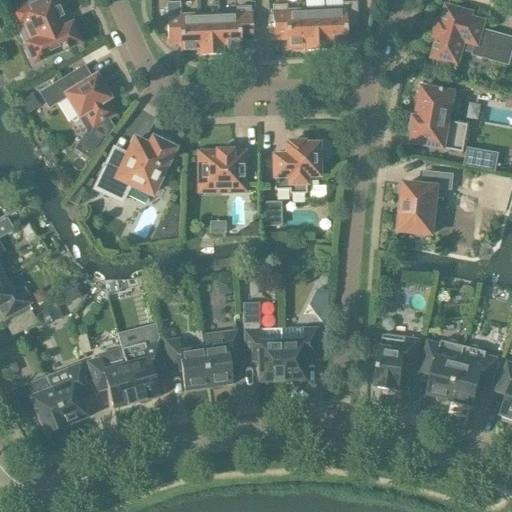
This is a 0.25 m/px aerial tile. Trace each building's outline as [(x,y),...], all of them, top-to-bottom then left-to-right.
[(56,0),(38,0),(12,12),(18,26),(23,24),(31,42),(26,44),(34,63),(79,43),(71,25),(66,27),(61,15),(63,14),(56,0)] [(199,15),(181,16),(180,2),(166,3),(168,43),(180,43),(181,53),(191,53),(194,50),(199,50),(200,55),(201,55),(199,15)] [(325,10),(327,50),(328,50),(327,44),(333,44),(336,47),(346,46),(346,27),(358,26),(357,2),(343,3),(343,9),(325,10)] [(305,11),(287,12),(286,5),(273,6),(274,30),(286,29),(287,49),(297,49),(300,46),(306,45),(306,51),(307,51),(305,11)] [(447,6),(433,57),(458,64),(464,41),(477,45),(474,55),(509,65),(511,53),(511,38),(482,30),(484,22),(471,18),(472,13),(447,6)] [(218,15),(220,55),(221,55),(221,49),(227,49),(230,51),(240,51),(239,31),(251,31),(250,7),(237,7),(237,14),(218,15)] [(305,11),(307,51),(327,50),(325,10),(305,11)] [(199,15),(201,55),(220,55),(218,15),(199,15)] [(68,77),(41,93),(49,107),(67,97),(79,117),(84,113),(93,127),(113,115),(105,101),(109,98),(96,76),(75,89),(68,77)] [(413,116),(411,131),(415,132),(413,143),(464,152),(466,140),(466,136),(465,132),(464,128),(461,126),(457,124),(453,123),(454,122),(449,121),(451,112),(454,112),(457,110),(459,107),(460,104),(459,101),(457,98),(454,97),(454,93),(437,90),(438,88),(426,86),(426,88),(423,88),(417,117),(413,116)] [(95,189),(122,202),(130,185),(152,195),(172,152),(170,151),(171,149),(172,145),(169,140),(163,137),(157,138),(155,142),(155,143),(151,142),(149,147),(135,140),(124,163),(110,156),(95,189)] [(273,156),(274,190),(289,190),(289,194),(306,194),(306,177),(319,177),(318,145),(303,145),(303,143),(288,143),(288,145),(286,145),(286,156),(273,156)] [(469,149),(466,165),(499,172),(502,155),(469,149)] [(216,153),(199,153),(199,188),(221,187),(221,192),(245,192),(245,153),(233,153),(233,150),(216,150),(216,153)] [(405,184),(400,231),(414,233),(417,236),(424,236),(428,234),(432,235),(437,188),(451,190),(453,175),(425,172),(424,186),(405,184)] [(511,183),(499,180),(493,199),(491,208),(506,213),(511,190),(511,183)] [(274,204),(262,204),(262,226),(280,225),(280,214),(274,215),(274,204)] [(0,238),(13,231),(7,219),(0,223),(0,238)] [(4,277),(0,279),(0,306),(2,305),(8,316),(32,303),(24,289),(10,288),(4,277)] [(65,305),(77,299),(72,289),(60,295),(65,305)] [(32,295),(37,305),(46,300),(41,290),(32,295)] [(30,311),(6,324),(13,336),(37,323),(30,311)] [(258,383),(282,383),(281,330),(258,330),(258,325),(244,325),(245,358),(258,357),(258,383)] [(281,330),(282,383),(291,383),(294,385),(300,385),(302,382),(305,382),(305,356),(318,356),(317,329),(281,330)] [(203,349),(208,389),(210,389),(213,391),(219,390),(221,387),(231,386),(228,360),(241,358),(237,332),(202,336),(201,332),(200,332),(202,349),(203,349)] [(85,335),(76,338),(81,355),(90,352),(85,335)] [(374,381),(376,383),(376,387),(400,391),(403,365),(416,367),(420,340),(383,335),(378,372),(375,374),(374,381)] [(202,349),(180,352),(178,340),(165,342),(169,368),(181,367),(185,392),(208,389),(203,349),(202,349)] [(448,401),(450,402),(464,347),(461,346),(458,343),(450,341),(446,342),(442,341),(441,345),(428,341),(421,368),(434,371),(428,396),(438,398),(439,401),(445,403),(448,401)] [(121,349),(125,364),(126,364),(136,404),(138,403),(141,405),(147,403),(149,400),(159,398),(152,372),(165,369),(158,343),(146,346),(145,343),(140,344),(136,343),(129,345),(126,348),(121,349)] [(464,347),(450,402),(473,407),(480,382),(492,386),(499,359),(486,356),(487,353),(482,352),(480,348),(472,346),(468,348),(464,347)] [(125,364),(121,349),(99,355),(99,358),(87,362),(94,388),(107,385),(113,410),(136,404),(126,364),(125,364)] [(501,416),(511,420),(511,363),(508,362),(498,387),(510,392),(501,416)] [(51,389),(66,427),(68,426),(71,427),(77,425),(78,422),(88,418),(79,394),(91,389),(81,364),(68,369),(72,380),(51,389)] [(26,386),(13,391),(23,415),(34,410),(44,435),(66,427),(51,389),(31,397),(26,386)]
